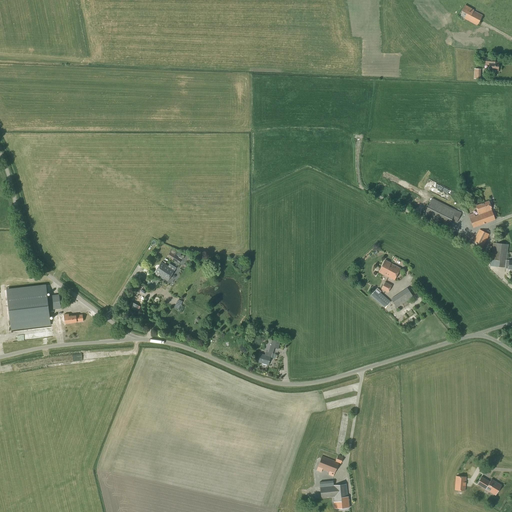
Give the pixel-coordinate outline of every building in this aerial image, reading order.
[(460,16),(479,24),(484,14),(465,5),(460,16)] [(453,26),(455,15),(446,13),(444,24),(453,26)] [(461,26),(474,33),(477,28),(463,21),(461,26)] [(498,71),(498,63),(495,63),(495,58),(485,57),(485,65),(489,65),(488,70),(498,71)] [(456,223),(461,213),(432,198),(422,217),(447,229),(451,220),(456,223)] [(491,211),(488,202),(475,206),(479,215),(475,217),(474,213),(468,215),(473,228),(495,220),(492,211),(491,211)] [(483,247),(489,234),(479,230),(473,242),(483,247)] [(511,269),(511,260),(509,261),(510,259),(507,259),(508,244),(493,243),(491,260),(496,261),(495,267),(509,268),(508,269),(511,269)] [(172,260),(175,256),(173,254),(175,251),(172,249),(167,257),(172,260)] [(175,256),(172,260),(179,264),(183,257),(181,255),(179,258),(175,256)] [(394,280),(400,268),(391,263),(385,260),(379,272),(394,280)] [(168,267),(161,262),(154,273),(156,274),(156,275),(158,276),(158,275),(161,277),(168,267)] [(168,267),(161,277),(162,277),(161,278),(163,279),(164,278),(168,281),(174,271),(176,268),(170,264),(168,267)] [(141,283),(144,277),(139,275),(136,280),(141,283)] [(388,293),(392,285),(385,282),(381,290),(388,293)] [(45,286),(7,290),(11,330),(50,326),(48,310),(60,309),(59,302),(59,295),(47,296),(45,286)] [(396,308),(413,297),(407,288),(397,295),(390,300),(396,308)] [(385,308),(390,302),(376,289),(370,296),(385,308)] [(179,310),(183,302),(178,299),(174,307),(179,310)] [(139,312),(143,307),(135,302),(132,307),(139,312)] [(69,316),(68,314),(64,315),(65,323),(83,321),(82,315),(69,316)] [(277,349),(279,342),(267,339),(264,351),(266,351),(264,355),(259,354),(257,362),(268,365),(270,357),(271,358),(273,353),(274,348),(277,349)] [(341,464),(343,458),(338,456),(335,461),(322,456),(318,467),(316,471),(321,473),(322,470),(329,472),(328,475),(333,477),(339,463),(341,464)] [(455,490),(464,491),(465,491),(466,477),(456,476),(454,490),(455,490)] [(495,496),(502,489),(494,480),(491,483),(490,481),(485,485),(487,487),(486,488),(489,491),(490,490),(495,496)] [(333,486),(333,481),(320,482),(320,487),(321,498),(334,497),(334,502),(334,509),(349,507),(348,497),(347,497),(346,484),(333,486)]
